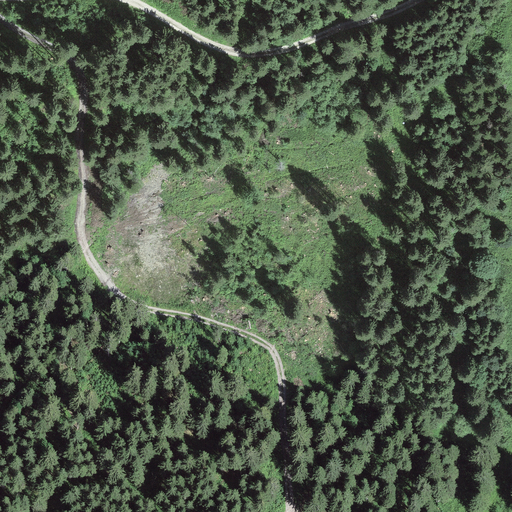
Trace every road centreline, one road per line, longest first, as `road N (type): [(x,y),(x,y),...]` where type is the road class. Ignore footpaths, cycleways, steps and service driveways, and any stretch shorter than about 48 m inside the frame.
road 1 (track): [(0,14),(73,65),(82,80),(79,234),(116,294),(269,347),(287,426),(288,511)]
road 2 (track): [(418,0),(270,53),(206,44),(128,0)]
